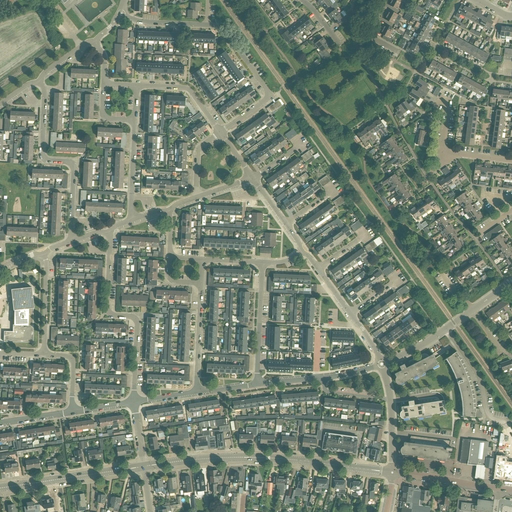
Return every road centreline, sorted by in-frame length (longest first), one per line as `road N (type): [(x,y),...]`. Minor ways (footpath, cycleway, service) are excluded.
road 1 (tertiary): [(143,466),(252,457),(392,472)]
road 2 (residential): [(133,402),(137,323),(107,309),(108,231)]
road 3 (residential): [(73,240),(73,168),(41,153),(39,82)]
road 4 (residential): [(220,132),(271,95),(222,28),(206,24)]
road 5 (tertiary): [(0,488),(143,466)]
road 6 (residential): [(381,363),(257,383)]
road 7 (residential): [(257,383),(262,261)]
road 8 (residential): [(445,329),(480,379),(488,417),(509,422)]
road 9 (tertiary): [(392,472),(511,490)]
